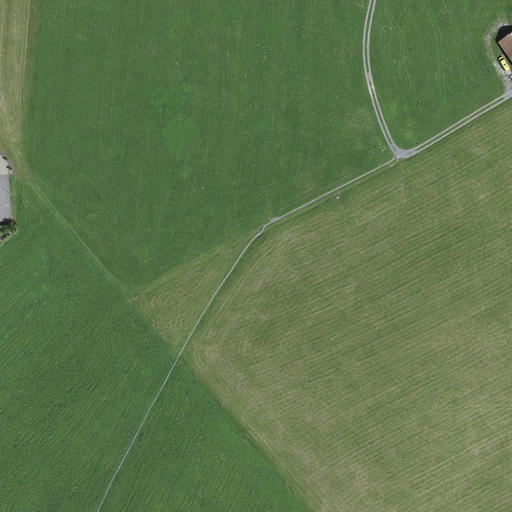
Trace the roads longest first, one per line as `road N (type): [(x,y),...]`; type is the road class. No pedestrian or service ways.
road 1 (track): [(396,150),(368,74),(373,0)]
road 2 (track): [(511,91),(418,148),(396,150)]
